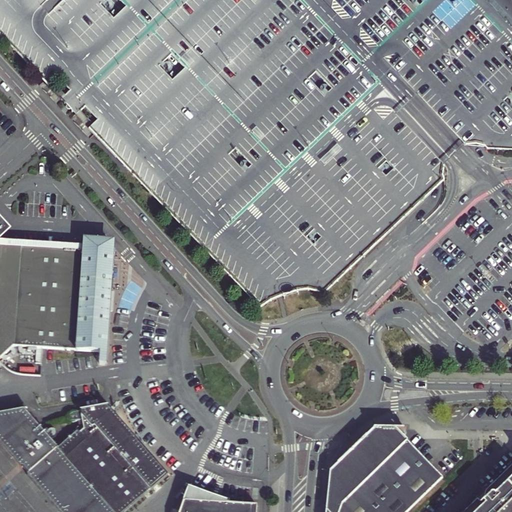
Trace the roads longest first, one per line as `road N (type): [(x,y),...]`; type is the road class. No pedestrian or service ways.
road 1 (tertiary): [(291,332),(258,329),(234,316),(0,61)]
road 2 (tertiary): [(44,130),(257,357),(271,382)]
road 3 (tertiary): [(348,419),(394,404),(507,391)]
road 4 (tertiary): [(507,391),(398,382),(374,365)]
